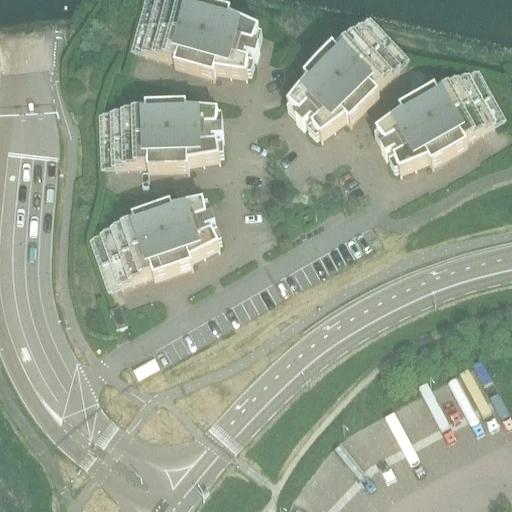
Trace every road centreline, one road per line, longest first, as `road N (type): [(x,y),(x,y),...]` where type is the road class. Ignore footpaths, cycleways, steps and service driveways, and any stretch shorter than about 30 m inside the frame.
road 1 (residential): [(182,324),(378,215),(381,190),(350,148),(321,168),(284,129),(247,126)]
road 2 (secondary): [(174,510),(328,351),(431,293),(511,270)]
road 3 (secondary): [(19,26),(2,298),(23,362),(63,418)]
road 4 (residential): [(247,126),(231,201),(244,257),(180,297),(182,324)]
road 5 (residential): [(63,418),(120,361),(182,324)]
road 6 (secondary): [(63,418),(174,510)]
road 7 (unknown): [(247,126),(136,74)]
